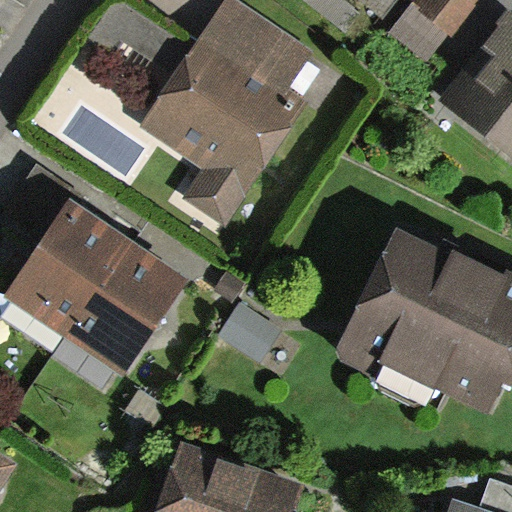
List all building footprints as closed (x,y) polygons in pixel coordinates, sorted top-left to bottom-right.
[(253,0),(219,0),(138,122),(201,164),(180,196),(230,229),(315,101),(293,87),(321,45),(253,0)] [(399,0),(349,0),(381,25),(399,0)] [(480,0),(415,0),(390,32),(425,60),(449,31),(453,34),(480,0)] [(121,59),(152,20),(132,5),(102,44),(121,59)] [(448,95),(511,143),(511,13),(448,95)] [(7,292),(125,372),(189,279),(71,199),(7,292)] [(430,400),(437,388),(491,415),(505,387),(511,390),(511,266),(504,263),(501,268),(455,245),(450,255),(399,229),(340,346),(344,356),(430,400)] [(215,337),(251,359),(266,335),(230,313),(215,337)] [(182,440),(157,511),(295,511),(306,483),(182,440)] [(0,488),(17,464),(0,452),(0,488)] [(511,511),(511,487),(490,480),(480,507),(494,511),(511,511)] [(457,498),(452,511),(494,511),(480,507),(457,498)]
